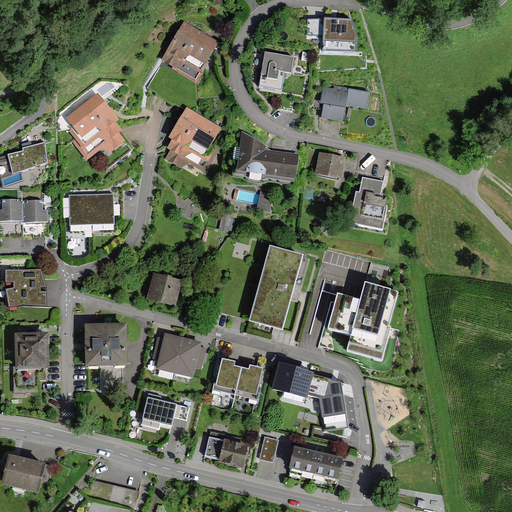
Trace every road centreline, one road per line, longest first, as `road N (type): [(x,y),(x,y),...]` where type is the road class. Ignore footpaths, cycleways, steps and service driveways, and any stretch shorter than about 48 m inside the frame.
road 1 (residential): [(352,511),(365,438),(355,377),(344,366),(66,297)]
road 2 (residential): [(286,0),(258,16),(238,46),(238,78),(252,107),(286,132),(426,163),(465,187),(511,237)]
road 3 (tertiary): [(68,440),(348,511)]
road 4 (residential): [(65,272),(98,266),(128,248),(144,224),(155,130)]
road 5 (residential): [(499,0),(481,15),(443,23),(332,0)]
road 6 (residential): [(68,440),(66,297)]
